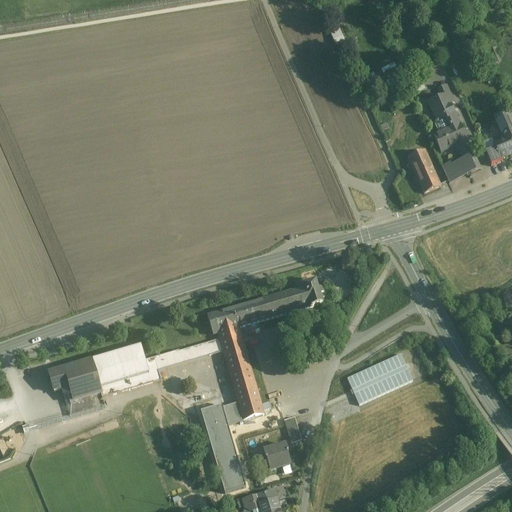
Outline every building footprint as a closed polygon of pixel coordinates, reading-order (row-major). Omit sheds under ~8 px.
[(338,27),(328,31),(336,50),(346,45),(338,27)] [(497,55),(491,57),(495,65),(500,62),(497,55)] [(419,76),(405,83),(413,97),(426,90),(419,76)] [(394,93),(401,109),(410,104),(403,89),(394,93)] [(394,93),(385,97),(392,113),(401,109),(394,93)] [(450,129),(459,125),(456,119),(457,116),(454,114),(449,104),(454,102),(451,94),(429,105),(434,117),(437,118),(446,121),(450,129)] [(434,125),(439,134),(450,129),(446,121),(437,118),(434,125)] [(503,141),(511,136),(511,129),(508,120),(496,125),(503,141)] [(456,146),(466,142),(467,141),(459,125),(450,129),(439,134),(433,137),(441,153),(456,146)] [(496,150),(485,155),(491,168),(502,163),(501,160),(511,155),(511,136),(503,141),(494,145),(496,150)] [(463,162),(464,164),(474,160),(466,142),(456,146),(463,162)] [(423,152),(408,159),(424,195),(439,188),(423,152)] [(463,162),(450,168),(456,180),(469,174),(469,175),(479,170),(474,160),(464,164),(463,162)] [(449,166),(442,169),(449,184),(456,181),(456,180),(450,168),(449,166)] [(140,349),(91,364),(101,396),(102,400),(161,382),(156,368),(207,353),(208,357),(223,353),(238,406),(222,411),(221,408),(201,414),(225,495),(245,489),(227,427),(242,422),(244,423),(264,417),(263,413),(271,411),(269,405),(261,407),(238,330),(323,305),(321,300),(324,299),(321,288),(318,289),(316,283),(301,287),(301,290),(207,318),(213,337),(218,336),(220,343),(182,353),(145,363),(140,349)] [(335,306),(324,310),(328,320),(339,317),(335,306)] [(359,406),(414,384),(403,356),(348,379),(359,406)] [(101,396),(91,364),(64,372),(71,395),(74,404),(101,396)] [(71,395),(64,372),(48,376),(53,394),(63,392),(64,397),(71,395)] [(295,419),(284,422),(291,445),(301,442),(295,419)] [(266,461),(269,470),(290,464),(288,454),(286,446),(263,453),(265,461),(266,461)] [(275,511),(279,511),(274,493),(264,495),(264,496),(257,498),(256,498),(243,502),(245,509),(250,511),(275,511)]
